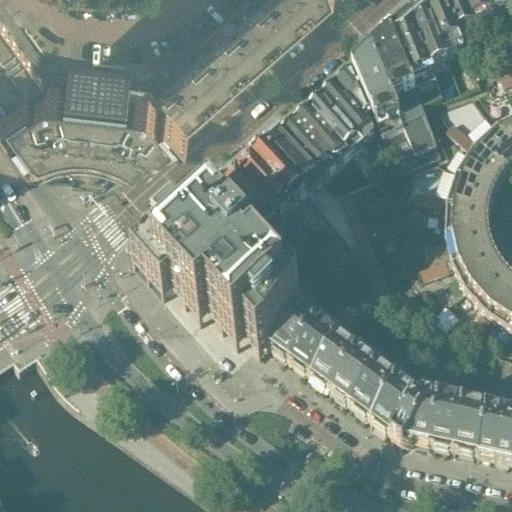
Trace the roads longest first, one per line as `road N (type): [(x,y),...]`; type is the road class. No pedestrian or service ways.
road 1 (tertiary): [(57,290),(115,365),(179,422),(319,511)]
road 2 (residential): [(508,511),(379,481),(273,405),(197,404)]
road 3 (residential): [(86,261),(306,65)]
road 4 (residential): [(306,65),(227,109),(76,242)]
road 5 (tertiary): [(370,511),(297,478),(197,404)]
road 6 (tertiary): [(197,404),(148,354),(86,261)]
road 7 (tertiary): [(76,242),(0,143)]
